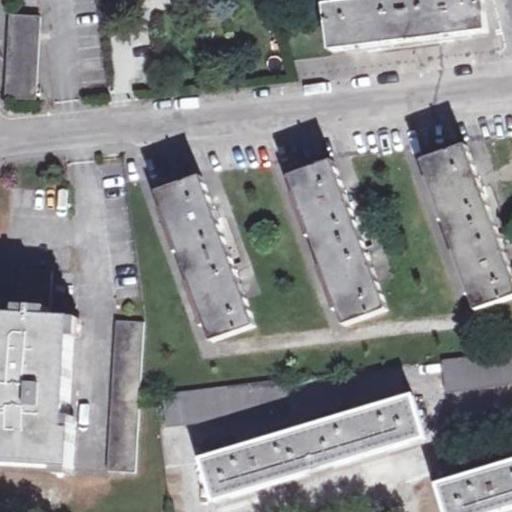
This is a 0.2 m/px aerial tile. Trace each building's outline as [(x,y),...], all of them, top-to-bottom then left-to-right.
[(492,32),(487,0),(363,0),(329,4),(334,50),(492,32)] [(14,98),(42,99),(46,17),(18,16),(14,98)] [(427,161),(480,310),(511,297),(511,261),(470,146),(427,161)] [(295,176),(348,324),(357,321),(391,308),(382,282),(338,160),(295,176)] [(161,192),(216,341),(244,330),(259,325),(251,301),(205,176),(161,192)] [(0,467),(75,473),(78,432),(71,432),(78,321),(54,319),(56,273),(28,271),(24,318),(0,316),(0,467)] [(145,325),(119,323),(110,473),(136,474),(145,325)] [(511,353),(443,362),(445,387),(511,378),(511,353)] [(287,380),(165,395),(169,424),(291,411),(287,380)] [(428,436),(415,396),(204,460),(218,501),(428,436)] [(492,511),(511,506),(511,462),(441,483),(450,511),(492,511)]
